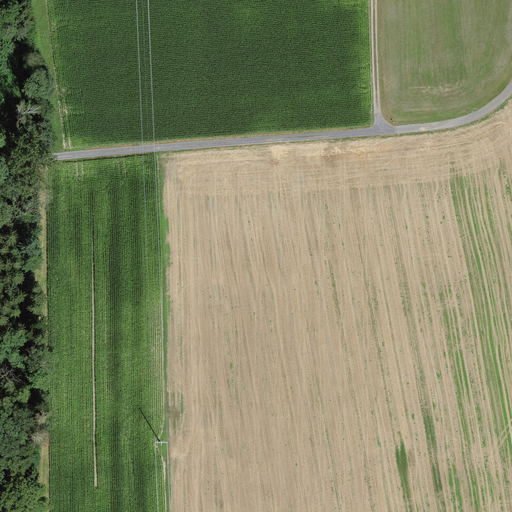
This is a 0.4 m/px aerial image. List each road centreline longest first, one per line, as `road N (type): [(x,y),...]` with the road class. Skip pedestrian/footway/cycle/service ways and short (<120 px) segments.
road 1 (track): [(0,159),(379,129),(371,0)]
road 2 (track): [(511,82),(466,118),(379,129)]
